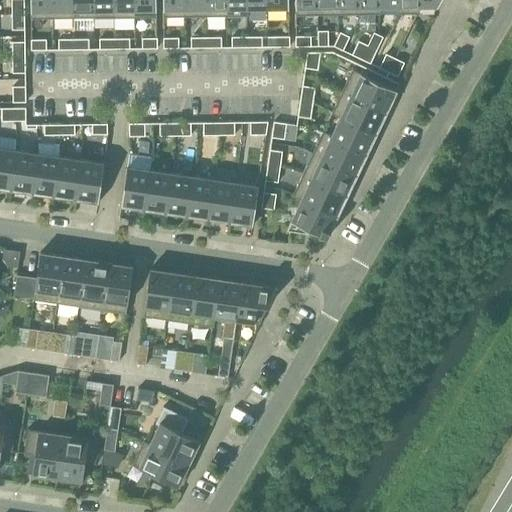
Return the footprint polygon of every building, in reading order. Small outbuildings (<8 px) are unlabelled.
[(31,0),(31,19),(53,19),(53,0),(31,0)] [(53,0),(53,19),(75,18),(75,11),(74,11),(73,0),(53,0)] [(73,0),(74,11),(75,11),(94,11),(93,0),(73,0)] [(93,0),(94,11),(113,11),(114,11),(114,0),(93,0)] [(114,0),(114,11),(113,11),(113,18),(135,18),(134,0),(114,0)] [(134,0),(135,18),(157,17),(156,0),(134,0)] [(163,0),(164,17),(186,17),(185,0),(163,0)] [(185,0),(186,17),(206,17),(205,0),(185,0)] [(205,0),(206,17),(226,17),(226,0),(205,0)] [(226,0),(226,17),(249,16),(248,9),(247,9),(246,0),(226,0)] [(246,0),(247,9),(248,9),(267,9),(266,0),(246,0)] [(266,0),(267,9),(289,9),(288,0),(266,0)] [(295,0),(296,16),(318,15),(317,0),(295,0)] [(317,0),(318,15),(338,15),(338,0),(317,0)] [(338,0),(338,15),(359,15),(358,0),(338,0)] [(358,0),(359,15),(381,14),(380,7),(379,7),(378,0),(358,0)] [(399,0),(399,7),(398,7),(398,14),(418,14),(422,7),(420,7),(419,0),(399,0)] [(25,14),(25,1),(12,2),(12,14),(25,14)] [(25,27),(25,14),(12,14),(12,27),(25,27)] [(318,46),(329,46),(328,34),(318,34),(318,46)] [(339,35),(334,46),(343,51),(348,39),(339,35)] [(278,47),(290,47),(290,36),(277,36),(278,47)] [(296,47),(308,46),(308,36),(296,36),(296,47)] [(194,48),(206,48),(206,37),(194,38),(194,48)] [(206,37),(206,48),(219,48),(218,37),(206,37)] [(235,47),(247,47),(247,37),(235,37),(235,47)] [(247,37),(247,47),(259,47),(259,37),(247,37)] [(127,38),(115,39),(115,49),(127,49),(127,38)] [(145,49),(158,48),(157,38),(145,38),(145,49)] [(163,38),(164,48),(176,48),(176,38),(163,38)] [(62,50),(74,50),(74,39),(62,39),(62,50)] [(86,39),(74,39),(74,50),(86,49),(86,39)] [(103,49),(115,49),(115,39),(102,39),(103,49)] [(31,40),(31,50),(44,50),(43,40),(31,40)] [(352,55),(361,59),(367,48),(357,44),(352,55)] [(25,57),(25,45),(12,45),(13,57),(25,57)] [(376,52),(367,48),(361,59),(371,64),(376,52)] [(318,67),(320,53),(321,52),(308,52),(306,65),(318,67)] [(25,70),(25,57),(13,57),(13,70),(25,70)] [(380,68),(389,72),(394,61),(385,57),(380,68)] [(394,61),(389,72),(398,77),(403,65),(394,61)] [(342,92),(386,112),(387,112),(393,100),(392,99),(394,95),(396,95),(398,91),(352,69),(342,92)] [(26,102),(26,89),(13,89),(13,102),(26,102)] [(315,91),(302,89),(300,101),(313,103),(315,91)] [(386,113),(386,112),(342,92),(332,113),(340,118),(341,116),(376,133),(377,133),(378,133),(384,120),(383,119),(382,119),(384,115),(384,116),(386,115),(387,113),(386,113)] [(313,103),(300,101),(299,114),(311,116),(313,103)] [(2,121),(14,121),(14,108),(2,108),(2,121)] [(26,108),(14,108),(14,121),(26,121),(26,108)] [(376,134),(376,133),(341,116),(340,118),(332,135),(331,137),(367,154),(367,153),(368,154),(374,141),(373,140),(374,136),(375,136),(376,136),(377,134),(376,134)] [(207,135),(219,135),(219,122),(207,123),(207,135)] [(232,122),(219,122),(219,135),(232,135),(232,122)] [(253,122),(253,135),(266,135),(268,122),(253,122)] [(284,139),(287,124),(274,122),(272,137),(284,139)] [(129,124),(129,136),(142,136),(142,123),(129,124)] [(163,136),(176,136),(175,123),(163,123),(163,136)] [(188,123),(175,123),(176,136),(188,136),(188,123)] [(60,135),(60,124),(44,125),(45,135),(60,135)] [(75,124),(60,124),(60,135),(75,135),(75,124)] [(108,124),(92,124),(92,134),(108,134),(108,124)] [(367,154),(331,137),(332,135),(323,131),(313,153),(357,174),(358,174),(364,162),(363,160),(365,157),(366,157),(367,155),(367,154)] [(0,187),(1,187),(1,188),(3,188),(7,188),(8,190),(11,190),(11,189),(17,150),(0,147),(0,187)] [(17,150),(11,189),(12,189),(12,190),(15,191),(16,190),(16,189),(22,190),(22,191),(24,191),(29,191),(29,193),(32,193),(32,192),(33,193),(39,153),(17,150)] [(39,153),(33,193),(33,194),(36,194),(37,193),(43,193),(43,194),(46,194),(50,194),(50,196),(54,197),(54,196),(60,157),(39,153)] [(270,153),(268,165),(280,167),(282,154),(270,153)] [(303,174),(347,195),(347,194),(348,195),(354,182),(353,181),(355,177),(357,177),(358,175),(357,175),(357,174),(313,153),(303,174)] [(129,156),(127,167),(121,207),(122,207),(127,207),(128,206),(134,207),(136,207),(140,208),(141,209),(144,210),(144,209),(150,170),(152,159),(129,156)] [(60,157),(54,196),(55,196),(55,197),(58,197),(59,196),(65,197),(67,197),(71,198),(72,199),(75,200),(75,199),(76,199),(81,160),(60,157)] [(93,201),(93,202),(98,203),(104,163),(81,160),(76,199),(76,200),(79,200),(80,199),(86,200),(89,200),(93,201)] [(279,179),(280,167),(268,165),(266,178),(279,179)] [(166,212),(172,173),(150,170),(144,209),(145,209),(145,210),(148,211),(149,209),(155,210),(157,211),(157,210),(162,211),(162,213),(165,213),(165,212),(166,212)] [(187,215),(193,176),(172,173),(166,212),(166,213),(169,214),(170,213),(170,212),(176,213),(179,214),(179,213),(183,214),(183,216),(187,216),(187,215)] [(347,195),(303,174),(292,196),(301,200),(302,199),(338,215),(339,215),(345,203),(344,202),(343,202),(345,198),(347,198),(348,196),(347,195)] [(209,218),(214,179),(193,176),(187,215),(188,215),(188,216),(191,217),(192,216),(192,215),(198,216),(198,217),(200,217),(204,217),(205,219),(208,219),(208,218),(209,218)] [(230,222),(236,183),(214,179),(209,218),(209,219),(212,220),(213,219),(213,218),(219,219),(219,220),(222,220),(226,220),(226,222),(229,223),(229,222),(230,222)] [(247,223),(247,225),(253,226),(259,186),(236,183),(230,222),(230,223),(234,223),(234,222),(235,222),(240,222),(240,223),(243,223),(247,223)] [(263,195),(262,205),(275,207),(276,197),(263,195)] [(322,236),(328,237),(335,224),(334,222),(335,219),(336,219),(337,218),(338,216),(337,216),(338,215),(302,199),(301,200),(287,231),(293,232),(293,231),(309,233),(310,233),(317,234),(318,234),(322,235),(322,236)] [(57,304),(64,256),(41,252),(37,278),(34,298),(33,300),(57,304)] [(64,256),(57,304),(80,307),(87,259),(64,256)] [(80,307),(102,310),(109,263),(87,259),(80,307)] [(109,263),(102,310),(126,314),(133,266),(109,263)] [(167,320),(174,272),(150,269),(143,316),(167,320)] [(197,276),(174,272),(167,320),(190,323),(197,276)] [(14,295),(34,298),(37,278),(17,275),(14,295)] [(219,279),(197,276),(190,323),(214,327),(215,317),(214,317),(219,279)] [(236,320),(242,282),(219,279),(214,317),(215,317),(236,320)] [(253,284),(242,282),(236,320),(254,323),(260,324),(268,306),(277,287),(253,284)] [(38,330),(29,329),(27,348),(36,349),(38,330)] [(64,353),(73,354),(76,336),(67,334),(64,353)] [(85,337),(76,336),(73,354),(82,356),(85,337)] [(231,358),(234,339),(224,337),(221,357),(231,358)] [(122,342),(113,341),(110,360),(119,361),(122,342)] [(139,345),(137,364),(146,365),(148,346),(139,345)] [(174,369),(183,371),(186,352),(177,351),(174,369)] [(195,353),(186,352),(183,371),(192,372),(195,353)] [(228,377),(231,358),(221,357),(218,376),(228,377)] [(15,392),(26,394),(29,372),(19,371),(15,392)] [(49,375),(29,372),(26,394),(46,397),(49,375)] [(99,404),(110,406),(114,385),(103,383),(99,404)] [(107,428),(118,429),(122,408),(110,406),(107,428)] [(189,463),(200,441),(183,432),(189,419),(164,407),(156,423),(159,425),(150,443),(149,445),(189,463)] [(0,459),(1,450),(12,452),(16,427),(0,424),(0,459)] [(118,429),(107,428),(104,449),(115,451),(118,429)] [(32,474),(57,478),(64,434),(28,429),(24,453),(35,455),(32,474)] [(64,434),(57,478),(82,482),(85,462),(96,464),(99,439),(64,434)] [(179,486),(189,463),(149,445),(150,443),(144,440),(132,464),(179,486)]
